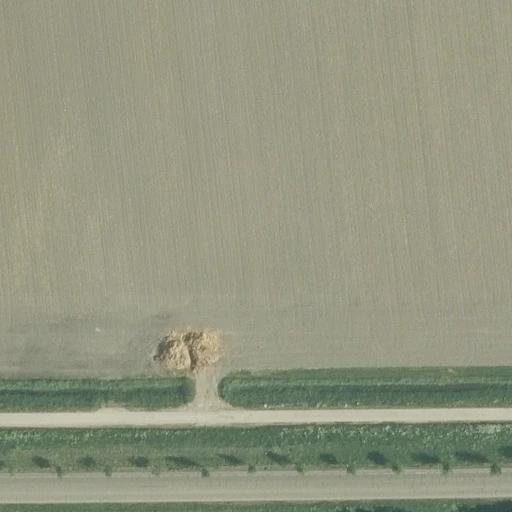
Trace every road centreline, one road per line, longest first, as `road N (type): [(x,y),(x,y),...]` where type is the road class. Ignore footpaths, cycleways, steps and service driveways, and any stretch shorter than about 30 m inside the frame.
road 1 (unclassified): [(0,417),(511,411)]
road 2 (tertiary): [(0,481),(511,477)]
